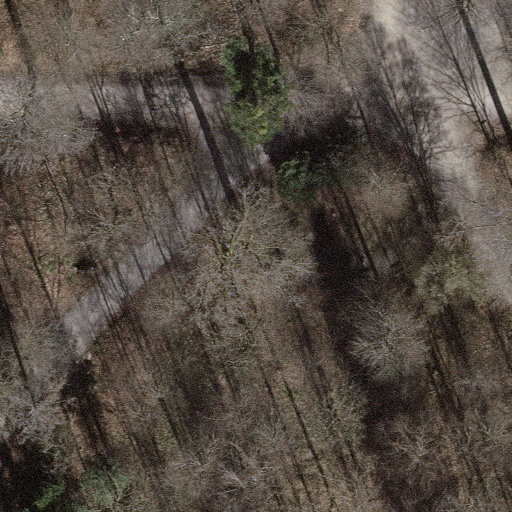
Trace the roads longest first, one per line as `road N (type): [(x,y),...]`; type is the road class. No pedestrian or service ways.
road 1 (track): [(0,98),(252,100),(417,85)]
road 2 (track): [(252,100),(216,179),(0,417)]
road 3 (track): [(511,280),(417,85)]
road 4 (track): [(511,4),(417,85)]
